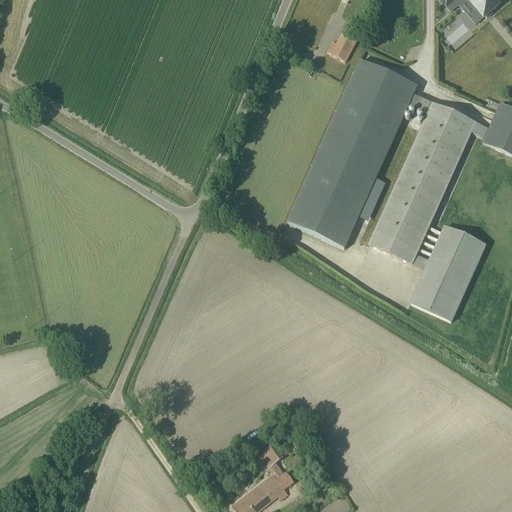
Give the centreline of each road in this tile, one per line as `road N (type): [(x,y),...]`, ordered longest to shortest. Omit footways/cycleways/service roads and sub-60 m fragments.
road 1 (unknown): [(511,399),(204,210)]
road 2 (track): [(70,511),(96,435),(198,223)]
road 3 (unclassified): [(198,223),(293,0)]
road 4 (unclassified): [(198,223),(0,105)]
road 5 (track): [(117,390),(203,511)]
